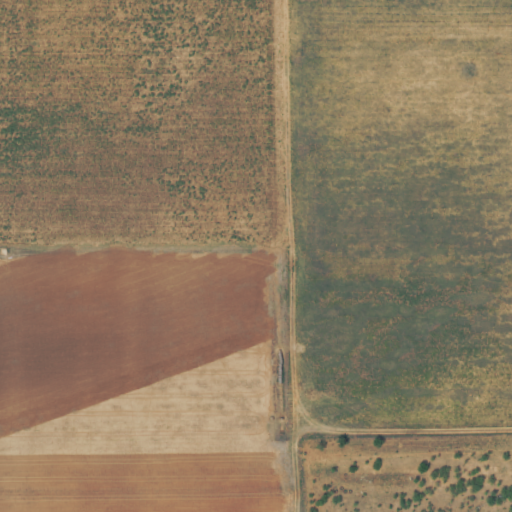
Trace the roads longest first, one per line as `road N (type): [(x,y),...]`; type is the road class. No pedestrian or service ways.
road 1 (residential): [(293,0),(289,458),(304,511)]
road 2 (residential): [(511,5),(349,0)]
